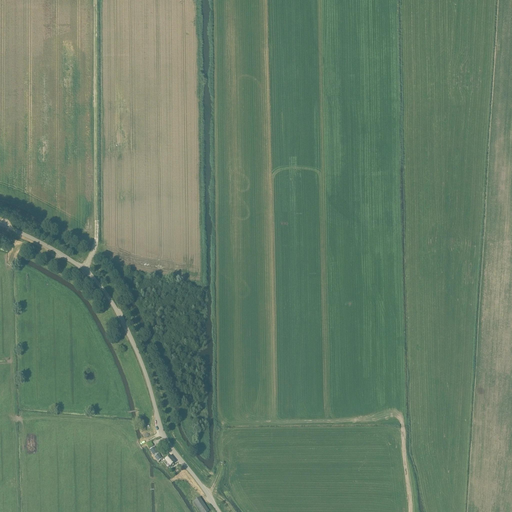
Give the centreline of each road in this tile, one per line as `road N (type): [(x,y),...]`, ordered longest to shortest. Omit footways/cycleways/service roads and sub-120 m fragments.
road 1 (unclassified): [(219,511),(165,438),(122,321),(96,281),(0,224)]
road 2 (track): [(208,495),(221,469),(223,424),(403,422)]
road 3 (track): [(95,246),(96,0)]
